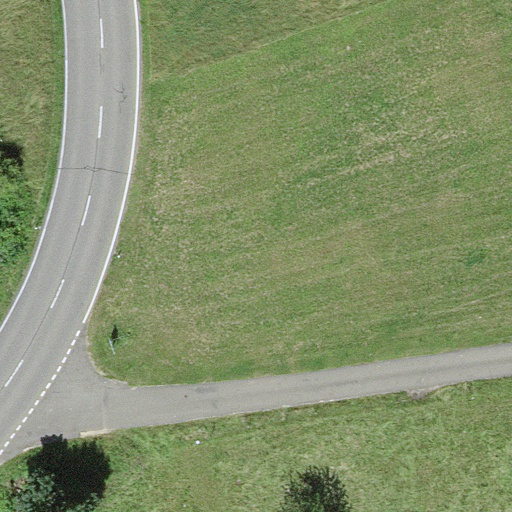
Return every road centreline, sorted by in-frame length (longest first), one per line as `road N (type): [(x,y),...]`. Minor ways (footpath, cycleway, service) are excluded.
road 1 (unclassified): [(0,422),(511,359)]
road 2 (secondary): [(102,0),(102,111),(85,220),(46,319),(0,392)]
